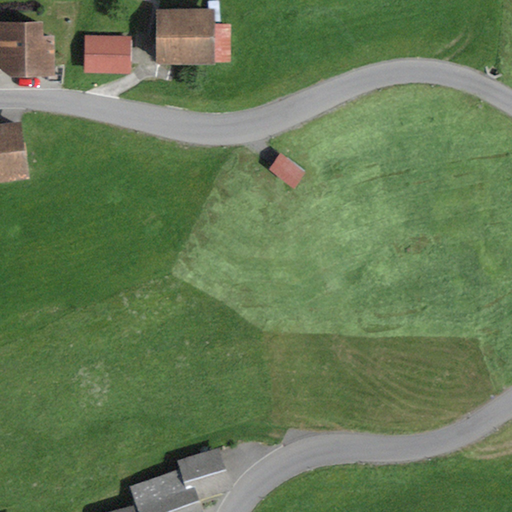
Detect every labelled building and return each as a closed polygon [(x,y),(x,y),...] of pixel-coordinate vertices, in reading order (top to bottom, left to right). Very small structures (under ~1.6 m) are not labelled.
[(214,9),(155,9),(155,63),(215,63),(215,61),(232,61),(232,23),(214,23),(214,9)] [(42,20),(0,20),(0,67),(10,75),(54,74),(54,34),(42,35),(42,20)] [(131,36),(85,35),(84,72),(130,73),(131,36)] [(21,121),(0,123),(0,182),(29,179),(21,121)] [(306,170),(282,151),(268,169),(293,187),(306,170)] [(203,511),(200,501),(233,491),(221,448),(177,462),(180,470),(129,488),(136,506),(112,511),(203,511)]
